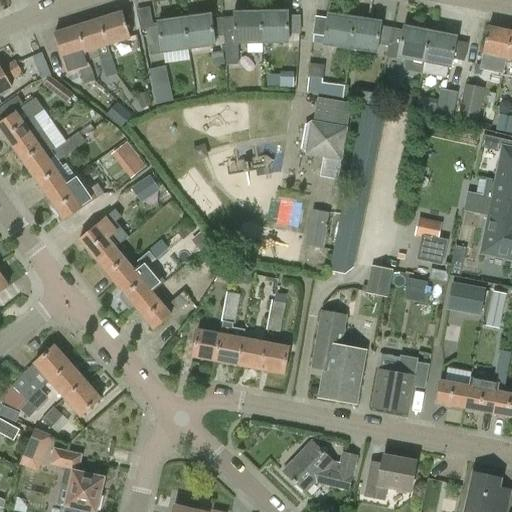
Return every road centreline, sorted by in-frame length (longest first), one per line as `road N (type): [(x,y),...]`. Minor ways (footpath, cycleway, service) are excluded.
road 1 (residential): [(511,454),(209,399),(180,419)]
road 2 (residential): [(180,419),(65,296)]
road 3 (residential): [(275,511),(180,419)]
